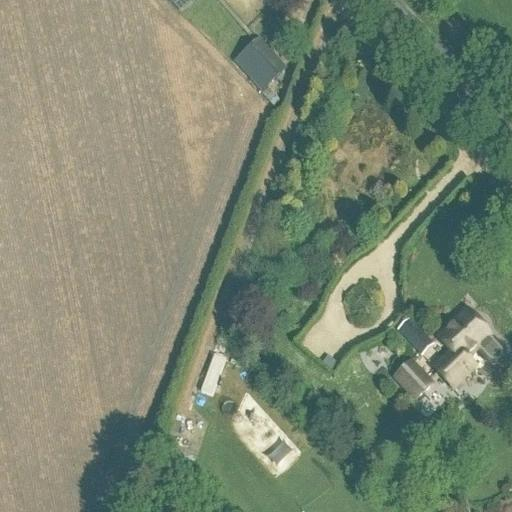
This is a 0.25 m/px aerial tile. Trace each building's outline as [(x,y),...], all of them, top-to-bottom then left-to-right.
[(156,0),(164,10),(172,4),(169,0),(156,0)] [(287,72),(260,41),(234,64),(261,95),(287,72)] [(473,322),(465,314),(437,342),(451,356),(434,373),(454,393),(476,371),(467,363),(477,353),(488,365),(489,366),(492,367),(494,367),(495,367),(497,366),(498,366),(500,365),(501,363),(502,362),(503,361),(503,360),(503,359),(503,357),(503,355),(503,354),(502,353),(502,351),(501,350),(490,340),(483,332),(483,331),(484,330),(484,329),(484,328),(484,327),(483,326),(482,324),(482,323),(480,322),(479,322),(478,322),(477,321),(475,321),(474,322),(473,322)] [(433,348),(412,323),(398,336),(419,360),(433,348)] [(433,388),(412,365),(393,382),(414,405),(433,388)]
